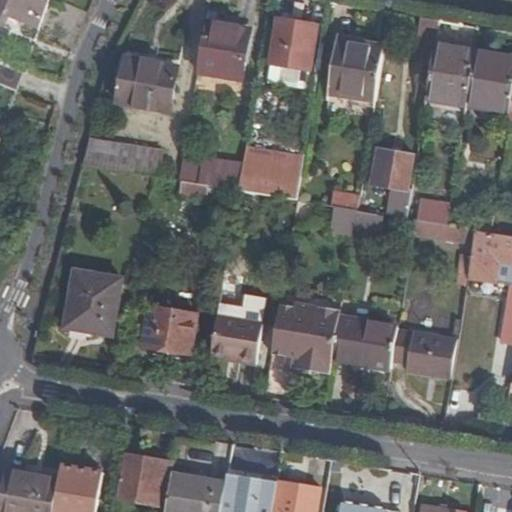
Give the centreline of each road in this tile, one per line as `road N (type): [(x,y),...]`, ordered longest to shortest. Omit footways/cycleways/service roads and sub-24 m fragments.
road 1 (residential): [(511,465),(51,389),(0,367)]
road 2 (residential): [(0,331),(27,268),(84,60),(111,0)]
